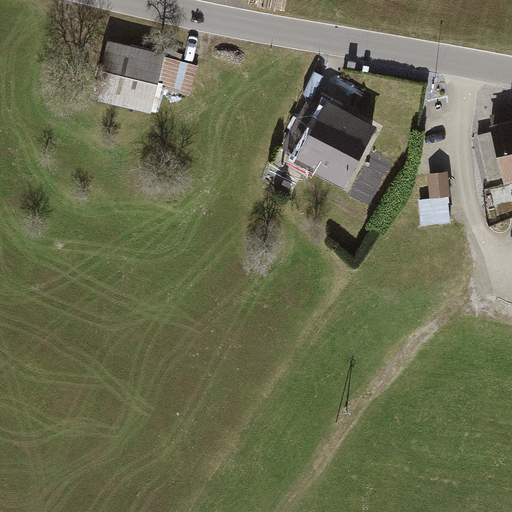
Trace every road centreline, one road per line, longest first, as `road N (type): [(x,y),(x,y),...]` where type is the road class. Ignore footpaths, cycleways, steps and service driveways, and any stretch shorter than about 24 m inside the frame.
road 1 (tertiary): [(511,72),(118,0)]
road 2 (track): [(500,276),(409,348),(288,511)]
